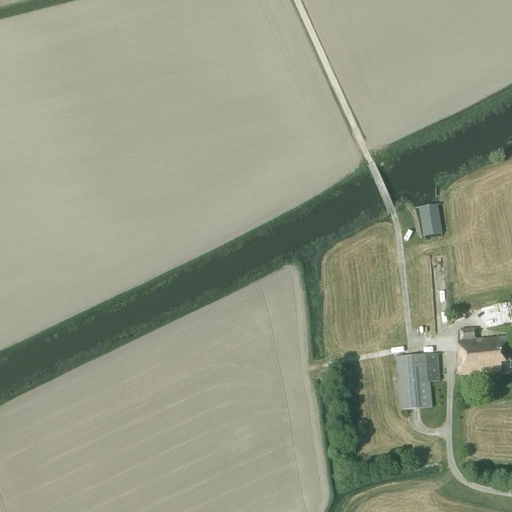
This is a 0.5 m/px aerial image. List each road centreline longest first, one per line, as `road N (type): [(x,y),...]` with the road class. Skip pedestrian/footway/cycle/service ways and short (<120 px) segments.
road 1 (track): [(410,348),(393,217),(296,0)]
road 2 (track): [(448,344),(322,365)]
